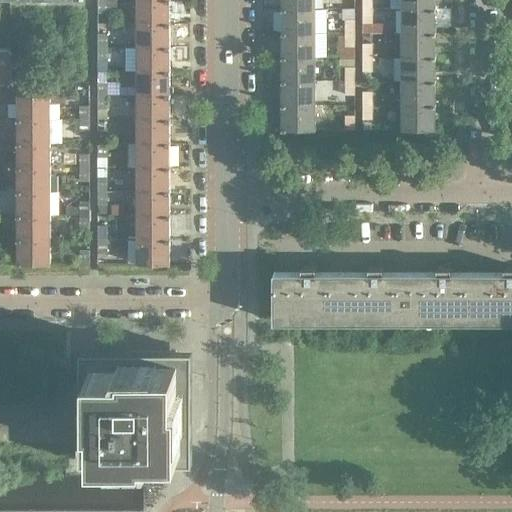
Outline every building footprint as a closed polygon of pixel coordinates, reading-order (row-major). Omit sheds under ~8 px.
[(97,0),(98,8),(97,13),(107,13),(107,0),(102,0),(97,0)] [(170,0),(137,0),(137,23),(171,23),(170,0)] [(281,0),(282,8),(316,8),(315,0),(281,0)] [(372,0),(362,0),(363,9),(372,9),(372,0)] [(390,0),(391,8),(402,9),(436,9),(435,0),(390,0)] [(282,8),(282,32),(316,32),(316,8),(282,8)] [(345,19),(345,9),(332,9),(332,19),(345,19)] [(355,9),(345,9),(345,19),(355,19),(355,9)] [(372,9),(363,9),(363,22),(372,22),(372,9)] [(436,32),(436,9),(402,9),(402,32),(436,32)] [(171,23),(137,23),(137,47),(171,47),(171,23)] [(282,32),(282,56),(315,56),(316,32),(282,32)] [(436,32),(402,32),(402,57),(436,57),(436,32)] [(107,33),(97,33),(97,45),(102,45),(102,47),(102,48),(106,48),(106,47),(107,33)] [(345,35),(340,35),(340,57),(355,57),(355,46),(345,46),(345,35)] [(372,43),(363,43),(363,57),(372,56),(372,43)] [(102,45),(97,45),(97,46),(97,61),(106,61),(106,48),(102,48),(102,47),(102,45)] [(171,47),(137,47),(137,71),(171,70),(171,47)] [(0,48),(0,82),(11,83),(11,49),(0,48)] [(282,56),(282,80),(315,80),(315,56),(282,56)] [(372,71),(372,56),(363,57),(362,71),(372,71)] [(436,57),(402,57),(402,81),(436,80),(436,57)] [(355,67),(345,67),(345,80),(355,80),(355,67)] [(171,70),(137,71),(137,95),(171,95),(171,70)] [(282,80),(281,104),(315,104),(315,80),(282,80)] [(355,80),(345,80),(345,95),(355,95),(355,80)] [(436,80),(402,81),(402,105),(436,104),(436,80)] [(107,81),(97,81),(97,93),(102,93),(102,94),(102,96),(107,96),(107,94),(107,81)] [(363,91),(363,104),(372,104),(372,91),(363,91)] [(16,93),(16,118),(50,118),(50,94),(16,93)] [(102,93),(97,93),(97,94),(98,109),(107,109),(107,96),(102,96),(102,94),(102,93)] [(171,95),(137,95),(137,118),(171,119),(171,95)] [(315,104),(281,104),(281,129),(315,129),(315,104)] [(372,104),(363,104),(363,119),(372,118),(372,104)] [(436,104),(402,105),(402,129),(436,129),(436,104)] [(80,105),(80,118),(90,118),(90,105),(80,105)] [(345,115),(345,128),(345,129),(355,129),(355,115),(345,115)] [(50,118),(16,118),(16,141),(50,141),(50,118)] [(90,118),(80,118),(80,132),(89,132),(90,118)] [(171,119),(137,118),(137,142),(171,143),(171,119)] [(98,130),(98,141),(102,141),(102,143),(102,145),(107,145),(107,143),(107,129),(98,130)] [(50,141),(16,141),(17,166),(50,166),(50,142),(50,141)] [(98,143),(97,157),(107,157),(107,145),(102,145),(102,143),(102,141),(98,141),(98,143)] [(137,142),(137,166),(171,167),(171,143),(137,142)] [(89,153),(80,153),(80,168),(85,168),(85,166),(85,164),(89,165),(89,153)] [(85,168),(80,168),(80,181),(89,180),(89,166),(89,165),(85,164),(85,166),(85,168)] [(50,166),(17,166),(17,190),(17,191),(50,191),(50,166)] [(137,166),(137,191),(171,191),(171,167),(137,166)] [(98,177),(98,189),(102,189),(102,190),(102,192),(107,192),(107,190),(107,177),(98,177)] [(98,190),(97,205),(107,205),(107,192),(102,192),(102,190),(102,189),(98,189),(98,190)] [(50,191),(17,191),(17,214),(51,214),(50,191)] [(171,191),(137,191),(137,215),(171,216),(171,215),(171,191)] [(89,201),(80,201),(80,216),(85,216),(85,214),(85,213),(90,213),(89,201)] [(85,216),(80,216),(80,228),(90,228),(90,214),(90,213),(85,213),(85,214),(85,216)] [(51,214),(17,214),(17,238),(17,239),(51,238),(51,214)] [(171,216),(137,215),(137,238),(171,238),(171,216)] [(98,225),(98,237),(102,236),(102,238),(102,240),(107,240),(107,238),(107,225),(98,225)] [(98,238),(97,253),(98,253),(107,253),(107,240),(102,240),(102,238),(102,236),(98,237),(98,238)] [(51,238),(17,239),(17,263),(51,263),(51,262),(51,238)] [(137,238),(137,263),(171,263),(171,238),(137,238)] [(80,262),(90,263),(90,249),(80,249),(80,262)] [(302,272),(275,271),(275,317),(343,317),(343,272),(316,271),(316,266),(302,266),(302,272)] [(369,272),(343,272),(343,317),(410,317),(410,272),(383,272),(383,266),(369,266),(369,272)] [(438,272),(410,272),(410,317),(478,318),(478,272),(451,272),(451,267),(438,266),(438,272)] [(505,272),(478,272),(478,318),(511,317),(511,266),(505,267),(505,272)] [(109,350),(81,349),(81,461),(193,461),(193,350),(127,350),(109,350)] [(55,364),(55,382),(71,381),(70,364),(55,364)]
